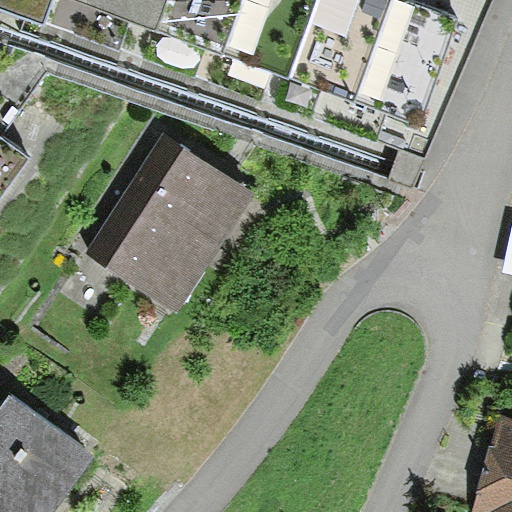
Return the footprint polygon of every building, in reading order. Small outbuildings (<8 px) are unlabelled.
[(0,0),(0,13),(412,149),(457,13),(419,0),(0,0)] [(0,133),(0,184),(24,151),(0,133)] [(248,190),(160,138),(94,248),(181,301),(248,190)] [(47,511),(90,456),(12,396),(0,411),(0,511),(47,511)] [(511,511),(511,423),(498,420),(474,511),(511,511)]
